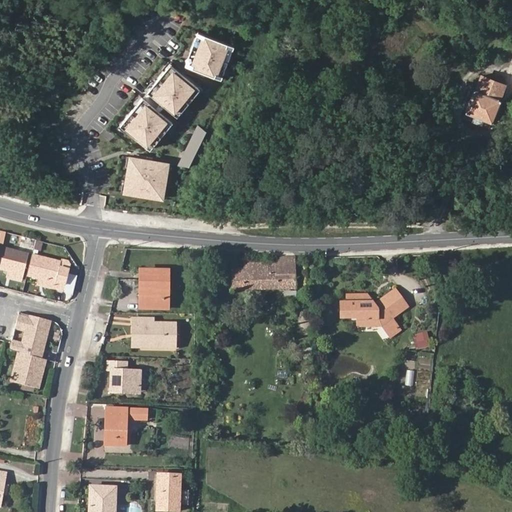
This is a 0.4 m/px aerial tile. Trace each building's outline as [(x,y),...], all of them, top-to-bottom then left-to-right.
[(20,3),(20,0),(14,0),(0,5),(2,9),(20,3)] [(391,9),(374,2),(367,17),(385,24),(391,9)] [(237,47),(201,33),(188,65),(223,80),(237,47)] [(203,88),(174,63),(151,91),(181,115),(203,88)] [(465,112),(492,123),(507,83),(480,72),(465,112)] [(175,123),(146,98),(123,126),(153,150),(175,123)] [(171,164),(133,157),(127,192),(165,198),(171,164)] [(27,254),(0,246),(0,268),(21,274),(27,254)] [(62,263),(33,255),(28,275),(57,283),(56,288),(66,290),(71,271),(60,268),(62,263)] [(294,257),(274,255),(274,258),(271,259),(271,261),(243,262),(243,268),(231,268),(231,289),(295,287),(294,257)] [(206,289),(222,289),(222,268),(207,268),(206,289)] [(146,273),(146,284),(152,284),(151,311),(173,311),(174,273),(146,273)] [(395,288),(378,302),(374,302),(368,294),(347,294),(347,301),(347,317),(358,317),(357,325),(377,325),(378,321),(386,322),(392,317),(408,305),(395,288)] [(43,347),(50,321),(50,320),(30,315),(23,342),(20,352),(40,358),(43,347)] [(384,326),(391,336),(401,329),(392,317),(386,322),(384,326)] [(144,339),(144,351),(179,352),(179,329),(157,328),(157,323),(136,322),(136,339),(144,339)] [(383,339),(388,336),(382,326),(377,329),(383,339)] [(39,389),(46,359),(40,358),(20,352),(12,382),(39,389)] [(126,393),(144,394),(145,375),(130,374),(130,366),(112,365),(112,373),(116,374),(114,395),(126,396),(126,393)] [(131,423),(131,413),(111,412),(109,449),(129,450),(131,423)] [(151,414),(131,413),(131,423),(150,424),(151,414)] [(180,511),(181,511),(182,495),(182,480),(161,479),(159,511),(180,511)] [(96,511),(91,510),(90,511),(116,511),(118,492),(97,491),(96,511)] [(191,496),(182,495),(181,511),(191,511),(191,496)]
